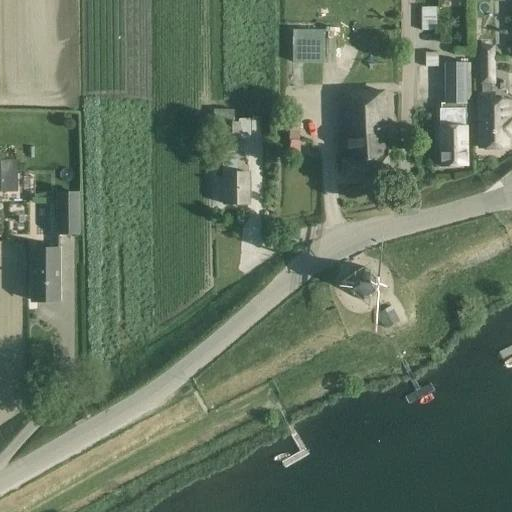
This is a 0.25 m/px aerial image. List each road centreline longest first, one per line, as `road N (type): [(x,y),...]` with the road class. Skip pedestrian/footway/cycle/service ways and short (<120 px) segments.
road 1 (tertiary): [(0,482),(184,371),(332,243),(405,223)]
road 2 (residential): [(405,223),(408,0)]
